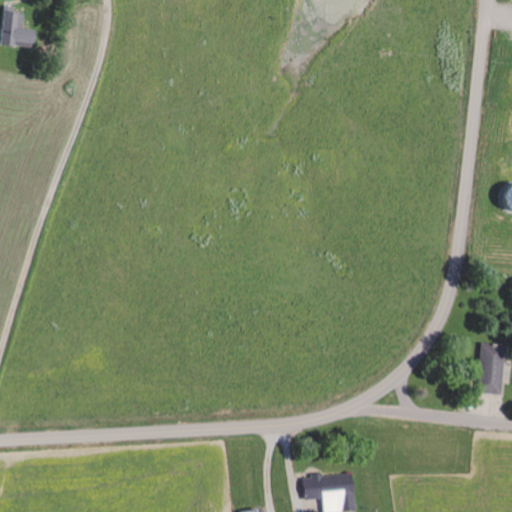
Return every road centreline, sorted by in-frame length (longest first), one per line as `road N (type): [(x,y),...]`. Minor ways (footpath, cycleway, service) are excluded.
road 1 (secondary): [(0,440),(307,420),(353,405),(394,379),(436,330),(455,283),(490,0)]
road 2 (residential): [(367,398),(402,413),(511,425)]
